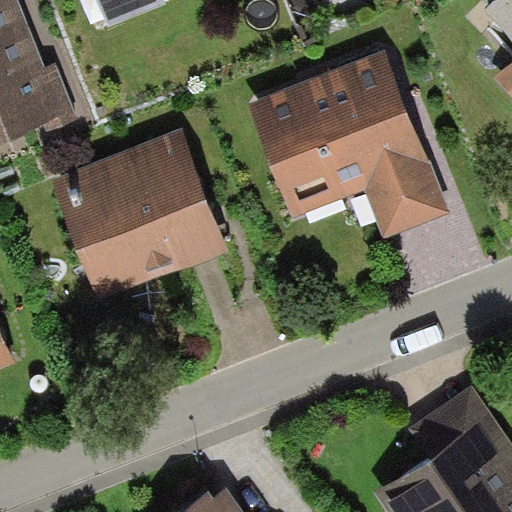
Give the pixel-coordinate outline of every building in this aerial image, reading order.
[(0,0),(0,129),(44,113),(48,122),(86,107),(64,51),(47,58),(24,0),(0,0)] [(100,0),(106,15),(144,0),(100,0)] [(448,201),(385,39),(252,90),(296,206),(366,179),(384,226),(448,201)] [(511,50),(495,67),(511,86),(511,50)] [(100,287),(230,235),(183,117),(53,169),(100,287)] [(0,359),(17,353),(0,308),(0,359)] [(511,511),(511,435),(470,377),(407,421),(423,443),(373,478),(397,511),(511,511)] [(217,499),(210,490),(180,511),(244,511),(228,490),(217,499)]
